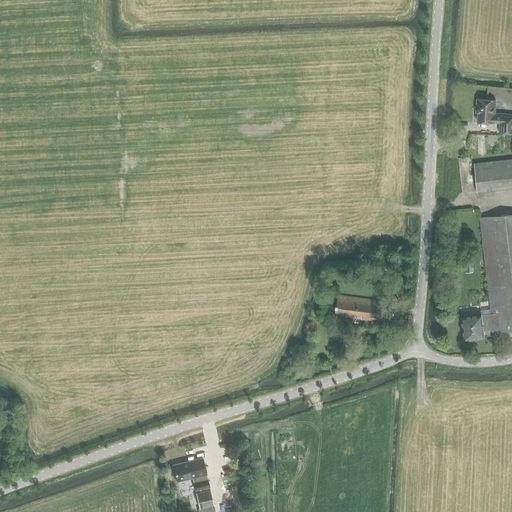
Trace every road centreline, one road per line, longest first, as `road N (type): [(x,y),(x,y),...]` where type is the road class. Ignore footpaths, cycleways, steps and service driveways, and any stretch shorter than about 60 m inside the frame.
road 1 (tertiary): [(0,491),(415,351)]
road 2 (tertiary): [(415,351),(439,0)]
